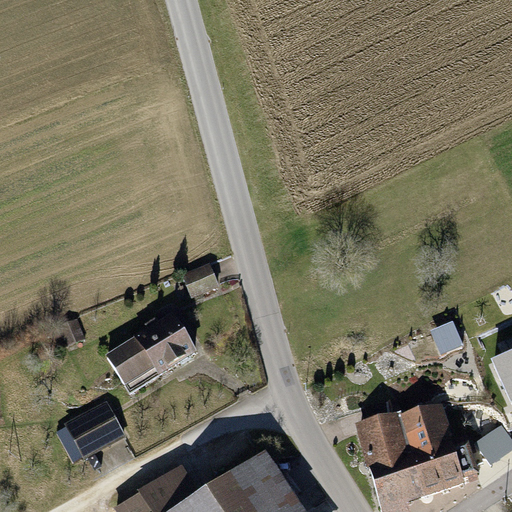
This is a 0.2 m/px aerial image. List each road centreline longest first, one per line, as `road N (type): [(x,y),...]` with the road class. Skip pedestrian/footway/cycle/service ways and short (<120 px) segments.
road 1 (tertiary): [(358,511),(290,395),(183,0)]
road 2 (track): [(68,511),(290,395)]
